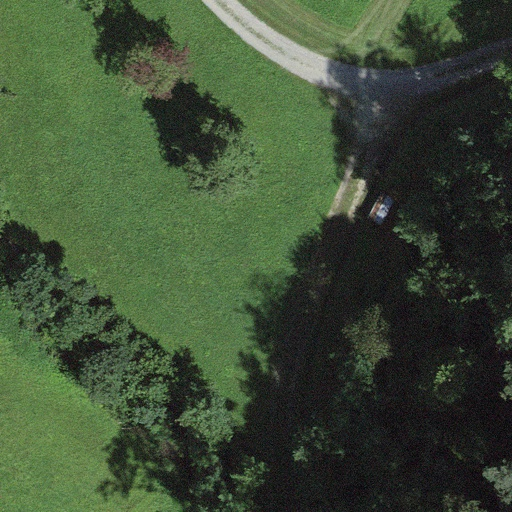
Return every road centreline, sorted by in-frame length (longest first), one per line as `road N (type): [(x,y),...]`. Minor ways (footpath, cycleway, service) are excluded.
road 1 (track): [(299,511),(304,391),(400,96)]
road 2 (track): [(511,58),(400,96),(343,85),(251,33),(220,0)]
